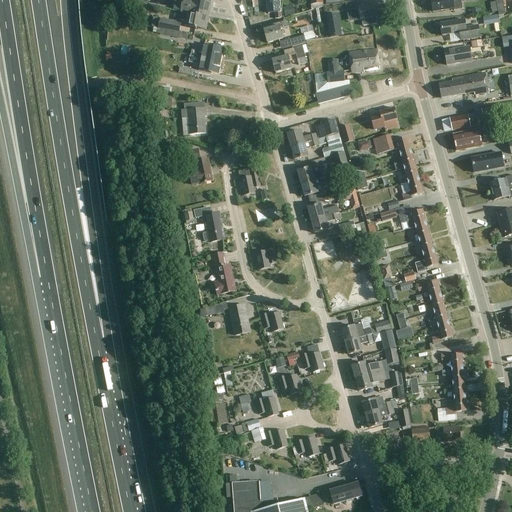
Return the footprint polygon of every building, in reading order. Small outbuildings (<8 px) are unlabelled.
[(183,0),(181,12),(191,14),(209,17),(212,0),(210,0),(183,0)] [(282,11),(280,0),(266,0),(268,13),(282,11)] [(309,0),(310,4),(311,10),(323,7),(322,3),(323,3),(322,0),(309,0)] [(462,10),(461,2),(460,0),(430,0),(433,13),(453,9),(454,11),(462,10)] [(495,0),(496,2),(498,12),(499,16),(506,14),(503,0),(495,0)] [(348,19),(352,18),(360,17),(361,21),(362,21),(363,27),(376,24),(375,18),(376,18),(374,6),(358,9),(359,10),(351,11),(347,12),(348,19)] [(206,30),(209,17),(191,14),(181,12),(179,20),(186,21),(185,26),(188,27),(206,30)] [(337,15),(327,17),(330,38),(341,36),(337,15)] [(500,27),(498,15),(488,17),(489,25),(492,24),(492,28),(500,27)] [(157,28),(157,29),(179,33),(179,32),(181,23),(154,18),(152,28),(157,28)] [(460,34),(461,41),(480,38),(478,26),(466,28),(465,20),(440,24),(442,37),(460,34)] [(264,31),(268,43),(283,39),(281,29),(288,27),(287,21),(271,26),(272,29),(271,29),(269,24),(264,25),(266,30),(264,31)] [(187,34),(179,32),(179,33),(157,29),(156,33),(160,34),(159,35),(186,40),(187,34)] [(304,36),(289,40),(291,47),(306,43),(305,41),(315,39),(313,32),(303,34),(304,36)] [(488,49),(494,46),(491,40),(485,43),(488,49)] [(474,49),(485,49),(485,41),(474,42),(474,49)] [(202,58),(221,62),(223,48),(204,45),(203,53),(191,50),(190,55),(202,58)] [(293,69),(292,68),(308,64),(303,46),(284,51),(286,57),(273,60),(276,74),(293,69)] [(453,51),(445,53),(447,66),(464,63),(463,61),(471,60),(469,47),(453,50),(453,51)] [(377,50),(349,53),(352,73),(380,70),(377,50)] [(218,75),(221,62),(202,58),(199,71),(218,75)] [(180,68),(179,74),(192,76),(193,70),(180,68)] [(508,69),(488,72),(490,83),(509,79),(511,97),(511,96),(511,75),(510,76),(508,69)] [(343,71),(326,73),(328,84),(345,82),(343,71)] [(452,80),(453,83),(439,85),(442,99),(474,93),(475,95),(489,93),(486,73),(452,80)] [(346,98),(352,96),(350,86),(344,87),(346,98)] [(346,98),(344,87),(338,88),(341,99),(346,98)] [(341,99),(338,88),(333,90),(335,101),(341,99)] [(335,101),(333,90),(327,91),(330,102),(335,101)] [(330,102),(327,91),(321,93),(324,103),(330,102)] [(324,103),(321,93),(316,94),(318,105),(324,103)] [(379,112),(380,114),(370,117),(374,130),(384,127),(383,123),(397,119),(394,108),(379,112)] [(206,117),(205,109),(185,111),(186,119),(188,119),(190,135),(206,134),(204,118),(206,117)] [(476,123),(474,114),(450,120),(452,131),(470,127),(469,124),(476,123)] [(335,120),(322,124),(325,137),(339,133),(335,120)] [(349,126),(341,128),(345,144),(353,142),(349,126)] [(453,136),(456,152),(482,146),(478,131),(453,136)] [(291,148),(319,140),(317,134),(302,139),(300,132),(287,135),(291,148)] [(326,138),(329,148),(324,149),(326,158),(332,156),(344,153),(339,134),(326,138)] [(400,156),(411,153),(407,139),(396,142),(396,140),(393,141),(391,135),(373,140),(377,155),(398,149),(400,156)] [(320,146),(319,140),(291,148),(294,161),(307,157),(305,150),(320,146)] [(362,145),(364,153),(374,150),(372,142),(362,145)] [(181,163),(200,159),(198,145),(178,149),(181,163)] [(349,170),(344,153),(332,156),(336,169),(313,175),(311,169),(298,172),(301,185),(331,176),(345,172),(345,171),(349,170)] [(415,166),(411,153),(400,156),(402,162),(394,164),(396,171),(401,170),(404,169),(415,166)] [(501,154),(471,159),(474,173),(504,168),(501,154)] [(213,181),(208,160),(195,163),(196,169),(192,169),(193,173),(190,173),(192,186),(213,181)] [(404,169),(401,170),(403,177),(406,176),(408,183),(419,180),(415,166),(404,169)] [(251,177),(240,179),(244,196),(255,194),(254,188),(261,187),(258,173),(251,174),(251,177)] [(353,176),(355,183),(366,180),(364,173),(353,176)] [(333,181),(331,176),(301,185),(305,197),(316,194),(318,199),(325,197),(321,185),(331,182),(330,181),(333,181)] [(489,184),(491,193),(511,187),(511,176),(505,178),(506,180),(489,184)] [(368,188),(366,180),(355,183),(358,191),(368,188)] [(423,194),(419,180),(408,183),(410,192),(401,195),(403,201),(412,199),(412,197),(423,194)] [(511,187),(491,193),(494,201),(510,197),(511,200),(511,199),(511,187)] [(257,193),(259,200),(270,197),(268,190),(257,193)] [(312,222),(339,214),(337,208),(323,212),(321,205),(326,204),(325,197),(318,199),(320,206),(308,209),(312,222)] [(387,204),(389,211),(399,208),(397,201),(387,204)] [(204,216),(208,233),(204,234),(203,235),(204,241),(205,242),(209,241),(210,243),(224,240),(219,213),(211,215),(210,208),(194,211),(196,218),(204,216)] [(511,209),(498,214),(504,238),(511,235),(511,209)] [(396,217),(394,210),(382,214),(384,220),(396,217)] [(415,227),(426,224),(422,211),(411,214),(411,212),(399,215),(400,221),(412,218),(415,227)] [(339,214),(312,222),(315,234),(328,230),(326,223),(341,219),(339,214)] [(353,222),(339,226),(341,233),(356,229),(357,232),(362,231),(365,228),(363,223),(354,225),(353,222)] [(377,223),(370,225),(372,232),(379,230),(377,223)] [(430,238),(426,224),(415,227),(419,241),(430,238)] [(430,238),(419,241),(423,255),(434,252),(430,238)] [(376,245),(378,253),(385,251),(383,243),(376,245)] [(259,271),(271,268),(270,265),(277,263),(274,249),(266,250),(267,251),(255,253),(259,271)] [(385,251),(378,253),(376,254),(378,260),(387,258),(385,251)] [(438,266),(434,252),(423,255),(425,264),(417,267),(418,273),(427,271),(427,269),(438,266)] [(218,295),(236,291),(230,265),(227,266),(224,253),(211,256),(214,269),(216,269),(219,282),(216,283),(218,295)] [(398,285),(416,280),(414,272),(404,275),(404,276),(396,278),(398,285)] [(427,290),(430,299),(441,296),(437,282),(426,285),(426,284),(417,286),(418,292),(427,290)] [(430,299),(432,305),(427,306),(429,314),(445,310),(441,296),(430,299)] [(204,307),(206,317),(224,313),(224,310),(228,309),(226,302),(204,307)] [(250,333),(244,305),(229,309),(235,336),(250,333)] [(435,319),(437,327),(449,324),(445,310),(429,314),(431,320),(435,319)] [(261,315),(265,329),(272,328),(273,333),(284,329),(280,313),(268,316),(268,314),(261,315)] [(396,316),(398,323),(405,321),(403,314),(396,316)] [(407,329),(405,321),(398,323),(400,331),(407,329)] [(453,337),(449,324),(437,327),(440,337),(431,339),(433,345),(442,342),(442,341),(453,337)] [(346,343),(372,335),(371,330),(357,334),(355,327),(342,330),(346,343)] [(377,334),(373,335),(375,343),(381,341),(384,351),(396,348),(391,330),(377,334)] [(349,355),(362,352),(360,345),(374,341),(372,335),(346,343),(349,355)] [(321,347),(323,356),(332,353),(330,344),(321,347)] [(396,349),(384,351),(388,365),(399,363),(396,349)] [(312,368),(313,373),(324,370),(320,352),(309,355),(308,353),(301,355),(305,370),(312,368)] [(452,370),(464,369),(462,354),(451,355),(451,354),(442,355),(442,361),(451,360),(452,370)] [(298,361),(302,360),(301,355),(289,358),(292,368),(299,366),(298,361)] [(384,372),(384,371),(382,363),(366,367),(365,364),(353,367),(356,379),(384,372)] [(384,372),(356,379),(359,392),(372,388),(371,385),(386,380),(390,379),(392,389),(403,386),(399,367),(384,371),(384,372)] [(449,378),(449,384),(465,383),(464,369),(452,370),(453,378),(449,378)] [(279,378),(283,392),(289,390),(291,395),(302,392),(297,375),(286,378),(285,376),(279,378)] [(405,380),(407,388),(418,386),(416,375),(410,376),(411,379),(405,380)] [(454,391),(455,398),(466,397),(465,383),(449,384),(448,384),(449,392),(454,391)] [(419,394),(418,386),(407,388),(408,396),(419,394)] [(219,389),(220,396),(228,395),(227,388),(219,389)] [(261,395),(263,399),(256,401),(260,415),(267,413),(268,418),(279,415),(275,397),(274,398),(272,392),(261,395)] [(239,406),(243,418),(248,416),(245,404),(251,403),(249,395),(239,398),(241,406),(239,406)] [(438,421),(443,421),(457,420),(456,413),(468,412),(466,397),(455,398),(456,408),(437,409),(438,421)] [(366,416),(392,409),(391,403),(377,407),(375,400),(363,404),(366,416)] [(382,425),(380,418),(394,415),(392,409),(366,416),(370,429),(382,425)] [(407,411),(399,412),(402,428),(410,426),(407,411)] [(241,425),(244,433),(260,428),(258,420),(241,425)] [(460,441),(459,428),(435,430),(436,443),(460,441)] [(429,429),(412,430),(413,442),(430,441),(429,429)] [(258,442),(265,440),(261,430),(255,432),(258,442)] [(272,431),(265,433),(267,438),(269,447),(276,445),(277,450),(289,447),(284,430),(273,433),(272,431)] [(254,433),(248,435),(251,444),(257,442),(254,433)] [(307,452),(308,458),(320,454),(315,437),(304,440),(295,442),(299,455),(307,452)] [(335,447),(326,449),(330,462),(338,460),(339,465),(351,462),(346,445),(335,448),(335,447)] [(285,461),(291,459),(289,453),(283,455),(285,461)] [(252,464),(259,462),(257,454),(250,456),(252,464)] [(308,511),(308,510),(324,505),(321,494),(276,506),(274,500),(265,502),(260,499),(259,481),(238,483),(233,483),(233,492),(234,511),(308,511)] [(358,484),(341,489),(330,492),(334,505),(362,497),(358,484)]
